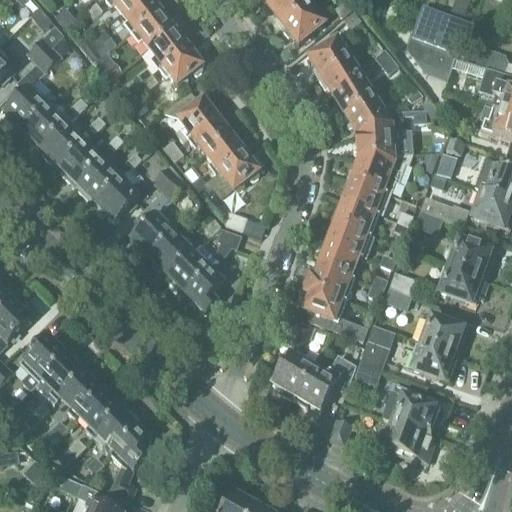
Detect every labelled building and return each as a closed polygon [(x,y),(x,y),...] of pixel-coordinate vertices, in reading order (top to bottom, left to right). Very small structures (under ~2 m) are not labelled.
[(107,0),(103,4),(110,13),(113,11),(119,19),(140,3),(143,0),(107,0)] [(143,0),(140,3),(119,19),(126,27),(123,30),(131,40),(161,17),(155,10),(156,5),(151,0),(143,0)] [(254,0),(259,5),(260,3),(268,13),(284,0),(254,0)] [(274,25),(280,33),(309,10),(301,0),(284,0),(268,13),(276,23),(274,25)] [(351,14),(343,5),(334,13),(341,22),(351,14)] [(96,8),(86,15),(93,24),(103,16),(96,8)] [(311,8),(309,10),(280,33),(288,42),(290,40),(298,51),(324,29),(318,22),(321,19),(311,8)] [(422,11),(406,55),(425,79),(447,86),(456,60),(464,63),(476,31),(422,11)] [(66,13),(54,22),(65,34),(76,25),(66,13)] [(353,16),(343,24),(350,33),(360,25),(353,16)] [(161,17),(131,40),(138,50),(141,48),(147,56),(155,50),(174,35),(177,32),(171,24),(165,23),(161,17)] [(27,58),(36,68),(52,52),(64,40),(54,30),(27,58)] [(155,50),(147,56),(153,63),(151,65),(159,75),(172,65),(189,52),(184,45),(184,41),(177,32),(174,35),(155,50)] [(91,41),(81,49),(95,67),(108,58),(114,53),(110,46),(101,53),(91,41)] [(337,45),(308,63),(315,74),(313,76),(318,84),(352,63),(342,48),(339,49),(337,45)] [(0,87),(23,65),(14,57),(13,57),(3,47),(0,49),(0,87)] [(52,52),(36,68),(18,87),(26,96),(4,118),(7,121),(6,122),(14,131),(17,128),(22,134),(21,134),(23,136),(51,108),(33,90),(62,62),(52,52)] [(172,65),(159,75),(166,82),(169,80),(177,90),(179,89),(182,90),(187,86),(187,83),(193,78),(196,79),(202,75),(202,71),(203,70),(190,53),(189,52),(172,65)] [(481,52),(474,71),(485,74),(511,83),(511,69),(507,68),(504,59),(481,52)] [(374,62),(381,72),(382,71),(391,64),(384,55),(374,62)] [(108,58),(95,67),(103,77),(109,84),(121,74),(116,68),(108,58)] [(352,63),(318,84),(324,93),(326,91),(333,103),(364,83),(352,63)] [(397,71),(391,64),(382,71),(381,72),(387,79),(397,71)] [(148,72),(138,80),(144,87),(154,79),(148,72)] [(511,83),(485,74),(478,96),(496,101),(492,114),(511,120),(511,83)] [(154,79),(144,87),(150,94),(160,86),(154,79)] [(364,83),(333,103),(339,112),(337,114),(343,123),(376,102),(364,83)] [(414,90),(404,98),(412,107),(421,100),(414,90)] [(192,98),(163,120),(163,121),(177,125),(184,134),(177,139),(184,148),(189,145),(217,123),(212,117),(213,111),(210,106),(205,105),(203,104),(202,105),(199,102),(196,104),(192,99),(192,98)] [(376,102),(343,123),(348,131),(351,130),(356,139),(358,142),(387,124),(389,122),(376,102)] [(80,104),(71,114),(78,120),(87,110),(80,104)] [(51,108),(23,136),(26,139),(24,141),(32,149),(35,147),(41,153),(40,153),(41,154),(69,127),(51,108)] [(485,111),(480,127),(483,128),(481,136),(511,146),(511,120),(492,114),(485,111)] [(99,122),(89,131),(96,138),(106,128),(99,122)] [(217,123),(189,145),(195,153),(198,151),(206,161),(215,154),(234,140),(226,130),(222,129),(217,123)] [(356,139),(355,141),(356,163),(399,160),(413,159),(412,137),(392,138),(391,131),(387,124),(358,142),(356,139)] [(87,145),(69,127),(41,154),(44,158),(42,160),(51,169),(53,167),(59,173),(87,145)] [(117,140),(108,150),(114,156),(124,147),(117,140)] [(215,154),(206,161),(214,171),(211,174),(217,181),(245,158),(240,152),(240,147),(234,140),(215,154)] [(450,143),(446,156),(461,161),(465,148),(450,143)] [(76,191),(77,192),(101,169),(106,164),(87,145),(59,173),(62,177),(60,178),(69,187),(71,184),(77,190),(76,191)] [(164,153),(162,154),(168,161),(178,153),(173,146),(164,153)] [(178,153),(168,161),(174,168),(175,167),(184,160),(178,153)] [(135,158),(125,168),(132,174),(142,165),(135,158)] [(206,189),(204,191),(210,198),(213,196),(221,206),(225,202),(233,196),(235,195),(239,196),(245,192),(244,188),(246,187),(247,186),(250,184),(252,185),(258,180),(258,177),(259,176),(245,158),(217,181),(206,189)] [(353,175),(349,185),(369,192),(384,198),(390,200),(396,186),(399,187),(406,169),(409,170),(413,159),(399,160),(356,163),(356,164),(359,165),(354,176),(353,175)] [(90,202),(96,208),(123,181),(106,164),(101,169),(77,192),(80,195),(79,196),(87,205),(90,202)] [(487,165),(477,194),(481,196),(487,198),(511,206),(511,178),(497,173),(498,170),(487,165)] [(170,171),(153,188),(162,198),(178,181),(170,171)] [(433,179),(429,190),(440,194),(444,183),(433,179)] [(106,219),(115,228),(148,195),(138,185),(133,190),(123,181),(96,208),(95,209),(98,212),(97,214),(104,221),(106,219)] [(178,181),(162,198),(172,208),(187,192),(178,181)] [(200,182),(190,189),(196,197),(206,189),(200,182)] [(348,195),(344,206),(377,219),(383,221),(390,200),(384,198),(369,192),(349,185),(346,194),(348,195)] [(481,196),(472,222),(498,232),(500,228),(509,231),(511,224),(511,206),(487,198),(481,196)] [(144,232),(132,245),(135,248),(133,250),(141,259),(143,256),(149,262),(177,234),(161,219),(172,208),(162,198),(136,224),(144,232)] [(421,210),(418,217),(443,226),(463,233),(469,216),(453,209),(452,212),(424,202),(421,210)] [(336,217),(333,226),(369,240),(377,219),(344,206),(339,218),(336,217)] [(229,216),(225,228),(226,230),(242,235),(247,222),(229,216)] [(401,216),(397,226),(410,231),(413,221),(401,216)] [(418,217),(412,232),(437,241),(443,226),(418,217)] [(214,225),(205,234),(212,240),(220,233),(221,232),(215,224),(214,225)] [(332,238),(327,249),(361,262),(366,264),(374,242),(369,240),(333,226),(329,237),(332,238)] [(397,226),(393,237),(405,242),(410,231),(397,226)] [(149,262),(149,263),(153,267),(151,268),(160,277),(162,275),(167,280),(195,253),(189,247),(186,249),(176,239),(179,237),(177,234),(149,262)] [(221,235),(217,248),(220,249),(231,253),(233,251),(237,252),(240,242),(221,235)] [(450,271),(486,284),(494,262),(484,258),(485,254),(459,245),(450,271)] [(323,259),(319,271),(353,283),(361,262),(327,249),(325,248),(321,258),(323,259)] [(220,249),(216,257),(224,262),(231,253),(220,249)] [(167,280),(166,281),(171,285),(169,286),(178,295),(180,293),(186,298),(216,269),(218,267),(201,250),(196,255),(195,253),(167,280)] [(384,260),(380,270),(392,275),(396,264),(384,260)] [(186,298),(185,299),(188,302),(186,304),(194,311),(196,309),(205,318),(217,306),(211,301),(224,288),(220,284),(226,279),(216,269),(186,298)] [(310,280),(306,291),(344,306),(353,283),(319,271),(315,281),(310,280)] [(486,284),(450,271),(440,297),(466,307),(467,303),(477,307),(486,284)] [(395,278),(389,292),(411,300),(416,286),(395,278)] [(375,281),(371,291),(384,296),(388,286),(375,281)] [(0,319),(13,306),(12,305),(11,306),(6,300),(7,299),(0,290),(0,319)] [(306,291),(302,302),(306,304),(302,314),(311,318),(308,326),(362,347),(367,335),(340,325),(337,324),(338,323),(344,306),(306,291)] [(371,291),(367,301),(379,306),(384,296),(371,291)] [(389,292),(384,307),(405,315),(411,300),(389,292)] [(13,306),(0,319),(0,356),(31,325),(22,316),(24,314),(17,307),(15,308),(13,306)] [(432,321),(422,348),(457,361),(466,337),(457,334),(458,331),(432,321)] [(290,360),(273,389),(283,395),(281,398),(294,406),(316,369),(303,361),(308,346),(309,347),(314,333),(295,327),(291,339),(296,341),(290,360)] [(372,331),(367,346),(368,346),(388,353),(393,338),(373,331),(372,331)] [(48,342),(19,369),(30,380),(23,388),(32,396),(43,386),(42,385),(67,361),(65,358),(64,360),(59,355),(61,352),(52,343),(51,345),(48,342)] [(365,352),(359,368),(380,375),(388,353),(368,346),(367,346),(365,352)] [(457,361),(422,348),(417,346),(413,359),(418,361),(413,375),(439,384),(440,381),(449,384),(457,361)] [(67,361),(42,385),(43,386),(53,396),(49,399),(57,406),(60,403),(85,378),(84,377),(83,378),(77,372),(79,370),(71,361),(69,363),(67,361)] [(316,369),(294,406),(308,414),(310,411),(319,416),(320,417),(336,390),(339,392),(338,394),(347,397),(357,373),(338,362),(329,378),(316,369)] [(359,368),(354,384),(375,391),(380,375),(359,368)] [(0,392),(14,379),(4,369),(0,373),(0,392)] [(85,378),(60,403),(71,414),(68,417),(76,425),(79,422),(79,420),(103,396),(102,395),(101,396),(95,390),(97,388),(89,380),(88,381),(85,378)] [(395,389),(383,423),(393,427),(431,440),(434,432),(432,431),(440,410),(429,406),(427,409),(416,405),(419,398),(395,389)] [(103,396),(79,420),(79,422),(89,432),(86,435),(94,443),(97,440),(97,439),(122,414),(120,413),(119,414),(113,408),(115,406),(107,398),(106,399),(103,396)] [(42,408),(33,417),(33,418),(40,425),(41,425),(50,416),(42,408)] [(97,439),(97,440),(107,450),(104,454),(111,461),(114,458),(139,433),(138,431),(136,432),(131,427),(134,424),(125,415),(124,416),(122,414),(97,439)] [(351,431),(338,425),(330,445),(343,451),(351,431)] [(60,426),(51,435),(59,443),(68,434),(60,426)] [(379,437),(375,450),(410,462),(411,458),(427,464),(433,448),(434,448),(436,442),(431,440),(393,427),(388,441),(379,437)] [(121,472),(110,496),(131,506),(136,494),(127,489),(133,476),(152,458),(145,451),(151,445),(149,444),(152,442),(143,433),(141,435),(139,433),(114,458),(111,461),(112,462),(121,472)] [(78,443),(69,453),(76,461),(86,451),(78,443)] [(96,462),(87,471),(95,480),(104,470),(96,462)] [(66,484),(61,495),(78,502),(77,503),(88,508),(86,511),(106,511),(102,510),(106,501),(66,484)] [(257,511),(260,508),(246,499),(244,503),(233,497),(225,511),(257,511)]
